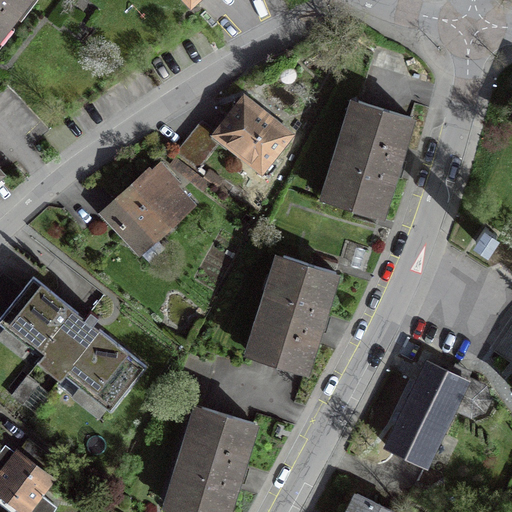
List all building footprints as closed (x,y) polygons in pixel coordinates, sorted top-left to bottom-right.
[(0,0),(0,34),(27,0),(0,0)] [(288,134),(244,99),(217,133),(262,168),(288,134)] [(411,117),(358,100),(327,201),(380,217),(411,117)] [(211,150),(191,135),(178,151),(199,166),(211,150)] [(177,183),(160,163),(103,215),(137,252),(155,236),(158,239),(174,225),(170,221),(188,204),(173,187),(177,183)] [(487,229),(485,228),(477,241),(478,242),(479,241),(486,245),(485,247),(487,248),(495,234),(494,233),(493,235),(486,230),(487,229)] [(335,271),(283,255),(252,355),(304,371),(335,271)] [(33,275),(0,316),(0,323),(111,410),(146,365),(100,329),(99,329),(92,324),(98,316),(91,310),(84,317),(78,312),(78,311),(33,275)] [(483,387),(427,360),(386,445),(426,464),(427,463),(425,462),(454,404),(471,413),(481,408),(487,398),(483,387)] [(225,511),(253,422),(201,406),(171,506),(189,511),(225,511)] [(51,455),(27,438),(9,463),(0,456),(0,492),(25,511),(52,475),(42,468),(51,455)] [(397,511),(357,493),(347,511),(397,511)]
